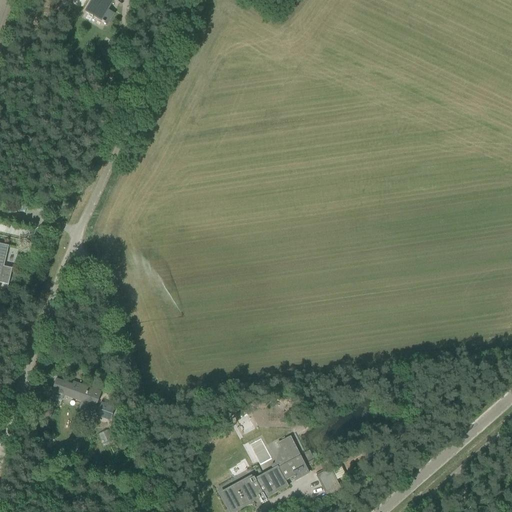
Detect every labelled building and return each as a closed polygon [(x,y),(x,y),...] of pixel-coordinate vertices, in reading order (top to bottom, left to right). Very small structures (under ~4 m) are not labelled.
[(107,10),(113,0),(90,0),(84,11),(104,23),(104,22),(107,24),(113,14),(107,10)] [(98,59),(105,63),(110,53),(103,50),(98,59)] [(49,200),(46,212),(57,214),(60,203),(49,200)] [(78,409),(91,414),(94,406),(95,406),(100,392),(75,383),(74,386),(56,380),(50,395),(61,399),(63,395),(81,401),(78,409)] [(100,402),(99,405),(95,416),(109,420),(113,410),(114,407),(100,402)] [(277,450),(274,463),(270,465),(272,468),(254,478),(254,476),(252,477),(251,475),(232,485),(233,486),(224,491),(234,510),(252,501),(251,498),(257,495),(261,502),(266,500),(265,498),(286,487),(283,481),(297,473),(299,477),(308,473),(303,464),(304,463),(290,436),(276,443),(279,448),(277,449),(277,450)] [(256,471),(254,466),(218,485),(221,490),(256,471)] [(329,468),(316,475),(327,497),(340,490),(329,468)]
